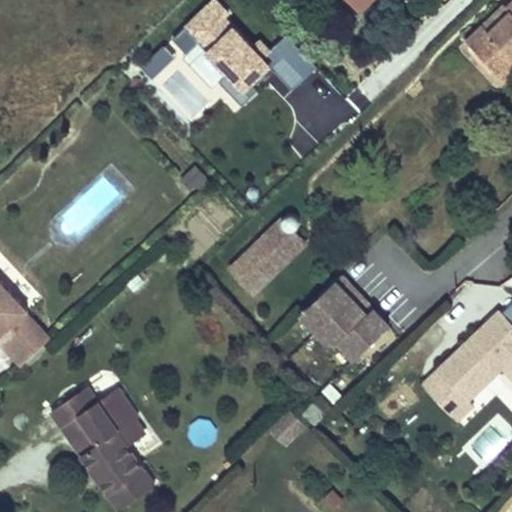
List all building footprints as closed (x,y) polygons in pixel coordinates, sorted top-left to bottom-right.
[(336,0),(356,20),(376,0),(336,0)] [(494,75),(511,58),(511,1),(510,0),(505,0),(463,43),(494,75)] [(221,81),(244,105),(258,92),(251,85),(262,75),(268,81),(276,73),(295,92),(320,68),(288,35),(272,51),(263,41),(256,48),(226,18),(229,15),(216,1),(175,40),(187,53),(184,56),(214,88),(221,81)] [(167,46),(145,69),(155,80),(178,57),(167,46)] [(511,79),(511,58),(494,75),(506,85),(511,79)] [(193,196),(210,182),(196,165),(179,180),(193,196)] [(202,255),(244,217),(219,190),(177,227),(202,255)] [(304,241),(309,237),(312,234),(314,229),(313,224),(311,220),(308,216),(304,213),(299,213),(296,213),(291,215),(287,218),(285,222),(284,228),(286,234),(290,239),(293,241),(299,241),(304,241)] [(296,262),(316,243),(309,237),(304,241),(299,241),(293,241),(290,239),(286,234),(284,228),(285,222),(287,218),(270,234),(296,262)] [(261,294),(296,262),(270,234),(236,268),(261,294)] [(345,280),(340,286),(372,318),(378,312),(362,296),(345,280)] [(0,351),(21,374),(52,346),(27,319),(29,318),(0,286),(0,351)] [(340,286),(307,320),(333,346),(345,346),(360,362),(395,329),(378,312),(372,318),(340,286)] [(511,308),(503,316),(511,325),(511,308)] [(511,325),(503,316),(499,312),(438,370),(422,386),(446,411),(463,395),(468,401),(501,369),(511,380),(511,325)] [(419,400),(403,382),(374,407),(389,425),(419,400)] [(129,446),(119,432),(138,419),(139,418),(119,388),(100,401),(90,386),(57,409),(67,423),(63,426),(120,510),(156,485),(129,446)] [(463,395),(446,411),(457,422),(473,406),(468,401),(463,395)] [(287,445),(307,426),(291,410),(272,429),(287,445)] [(129,446),(148,433),(138,419),(119,432),(129,446)] [(345,501),(334,489),(323,499),(335,511),(345,501)]
